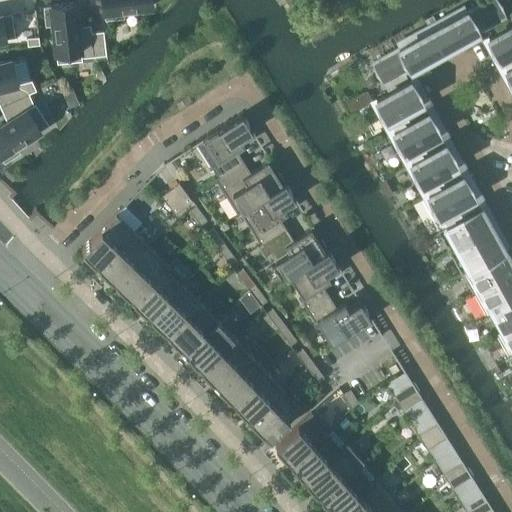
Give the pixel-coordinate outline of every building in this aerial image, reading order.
[(102,0),(104,20),(124,17),(123,10),(151,7),(150,0),(102,0)] [(341,14),(344,0),(319,0),(318,9),(341,14)] [(463,7),(430,25),(436,36),(447,29),(455,44),(496,21),(504,17),(494,0),(485,0),(465,11),(463,7)] [(81,58),(93,56),(90,33),(79,34),(75,3),(42,7),(45,26),(52,25),(55,53),(80,51),(81,58)] [(496,21),(500,30),(511,23),(511,12),(504,17),(496,21)] [(24,22),(27,46),(39,44),(36,20),(24,22)] [(501,72),(501,73),(511,66),(511,24),(488,38),(488,39),(484,41),(494,60),(499,58),(499,59),(511,51),(511,65),(505,69),(505,70),(501,72)] [(436,36),(430,25),(397,43),(400,47),(372,62),(383,83),(432,56),(424,42),(436,36)] [(105,55),(102,31),(90,33),(93,56),(105,55)] [(15,56),(18,79),(30,77),(27,55),(15,56)] [(0,89),(6,103),(28,94),(23,82),(16,85),(10,60),(0,62),(0,89)] [(511,66),(501,73),(511,92),(511,91),(511,66)] [(371,102),(389,134),(428,113),(428,112),(412,121),(406,110),(422,101),(421,101),(426,98),(415,79),(411,81),(410,80),(371,102)] [(33,105),(28,94),(6,103),(13,118),(0,126),(0,157),(4,163),(20,152),(16,146),(40,130),(26,109),(33,105)] [(389,134),(406,166),(445,144),(430,152),(424,141),(439,133),(439,132),(443,130),(432,110),(428,113),(389,134)] [(214,178),(215,179),(243,161),(236,151),(244,145),(240,139),(252,131),(241,114),(196,143),(217,177),(214,178)] [(406,166),(424,197),(463,176),(463,175),(447,184),(441,173),(457,164),(456,164),(460,161),(450,142),(445,144),(406,166)] [(142,160),(152,173),(170,157),(159,145),(142,160)] [(215,179),(236,213),(284,182),(276,169),(275,170),(276,171),(274,172),(267,161),(245,175),(239,165),(243,162),(243,161),(215,179)] [(437,230),(437,231),(484,205),(464,215),(458,204),(474,196),(474,195),(478,193),(467,173),(463,176),(424,197),(440,228),(437,230)] [(257,246),(258,246),(286,229),(279,218),(287,213),(283,206),(295,199),(284,182),(236,213),(237,213),(239,212),(260,244),(257,246)] [(161,196),(167,205),(185,192),(178,183),(161,196)] [(185,192),(167,205),(174,214),(192,201),(185,192)] [(189,210),(200,225),(206,220),(195,205),(189,210)] [(437,231),(449,252),(478,236),(472,226),(490,216),(490,215),(484,205),(437,231)] [(98,265),(99,266),(133,231),(115,213),(81,248),(93,260),(94,259),(99,264),(98,265)] [(206,233),(218,249),(224,244),(212,228),(206,233)] [(271,254),(285,276),(327,249),(319,237),(318,237),(319,238),(317,239),(310,228),(288,242),(282,232),(286,230),(286,229),(258,246),(265,258),(271,254)] [(115,281),(116,283),(151,247),(133,231),(99,266),(110,277),(111,276),(116,280),(115,281)] [(461,274),(508,248),(502,237),(501,237),(484,247),(478,236),(449,252),(461,274)] [(224,244),(218,249),(230,265),(236,260),(224,244)] [(132,298),(134,299),(168,264),(151,247),(116,283),(127,293),(128,292),(133,297),(132,298)] [(476,292),(480,291),(480,290),(511,272),(511,265),(504,250),(508,248),(461,274),(464,272),(476,292)] [(299,298),(306,310),(329,296),(322,285),(330,280),(326,274),(338,266),(327,249),(285,276),(286,277),(288,275),(302,296),(299,298)] [(150,315),(151,316),(182,284),(165,268),(169,265),(168,264),(134,299),(145,310),(146,309),(151,314),(150,315)] [(236,273),(248,289),(254,284),(242,268),(236,273)] [(480,291),(491,311),(511,299),(511,272),(480,290),(480,291)] [(167,331),(168,333),(200,302),(182,284),(151,316),(162,327),(163,326),(168,331),(167,331)] [(254,284),(248,289),(260,305),(266,301),(254,284)] [(329,296),(306,310),(314,322),(317,320),(331,343),(370,318),(359,300),(347,308),(343,302),(335,307),(329,296)] [(498,333),(499,334),(511,326),(511,299),(491,311),(503,331),(498,333)] [(184,349),(185,350),(217,319),(200,302),(168,333),(179,344),(180,343),(185,348),(184,349)] [(266,313),(278,329),(284,324),(272,308),(266,313)] [(200,366),(201,367),(233,337),(217,319),(185,350),(195,361),(196,360),(201,365),(200,366)] [(284,324),(278,329),(290,345),(296,340),(284,324)] [(506,356),(506,357),(511,354),(511,326),(499,334),(510,354),(506,356)] [(217,384),(218,385),(250,354),(233,337),(201,367),(212,379),(213,378),(218,383),(217,384)] [(296,353),(306,368),(313,363),(302,348),(296,353)] [(234,401),(235,402),(267,372),(250,354),(218,385),(229,396),(230,395),(235,400),(234,401)] [(313,363),(306,368),(317,382),(324,377),(313,363)] [(250,418),(251,419),(283,389),(267,372),(235,402),(245,413),(246,412),(251,417),(250,418)] [(393,396),(397,403),(417,391),(411,382),(410,383),(411,384),(393,396)] [(283,389),(251,419),(262,431),(263,430),(270,437),(301,407),(283,389)] [(349,389),(342,394),(350,407),(358,402),(349,389)] [(417,391),(397,403),(402,410),(420,399),(421,400),(422,399),(417,391)] [(290,461),(290,462),(326,430),(311,412),(275,444),(285,456),(286,455),(291,460),(290,461)] [(417,435),(422,442),(441,430),(436,421),(435,422),(436,423),(417,435)] [(305,478),(305,479),(347,442),(346,441),(341,446),(326,430),(290,462),(300,473),(301,472),(306,477),(305,478)] [(441,430),(422,442),(427,449),(445,438),(446,439),(447,438),(441,430)] [(320,495),(320,496),(362,459),(347,442),(305,479),(315,490),(316,489),(321,494),(320,495)] [(335,511),(336,511),(377,476),(362,459),(320,496),(330,507),(331,506),(336,511),(335,511)] [(442,474),(447,481),(466,469),(461,460),(460,461),(460,462),(442,474)] [(466,469),(447,481),(451,488),(470,477),(470,478),(471,477),(466,469)] [(371,511),(393,494),(377,476),(336,511),(371,511)] [(407,511),(393,494),(371,511),(407,511)] [(468,511),(484,511),(491,508),(486,499),(485,500),(485,501),(468,511)]
